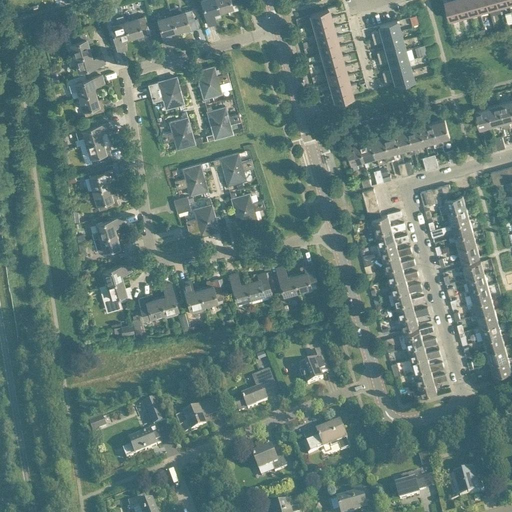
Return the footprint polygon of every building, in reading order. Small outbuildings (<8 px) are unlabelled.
[(213,12),(219,10),(216,0),(201,0),(208,24),(216,22),(213,12)] [(240,8),(237,0),(216,0),(219,10),(227,8),(228,12),(240,8)] [(455,0),(443,0),(444,2),(445,1),(450,19),(460,16),(455,0)] [(466,0),(455,0),(460,16),(470,14),(466,0)] [(476,0),(466,0),(470,14),(480,11),(476,0)] [(487,0),(476,0),(480,11),(490,8),(487,0)] [(497,0),(487,0),(490,8),(499,6),(497,0)] [(336,10),(335,5),(328,7),(328,9),(311,14),(313,23),(331,19),(330,17),(329,11),(336,10)] [(191,9),(171,14),(175,30),(184,28),(185,31),(197,28),(191,9)] [(170,32),(175,30),(171,14),(158,18),(165,44),(173,42),(170,32)] [(123,38),(128,36),(124,21),(122,15),(116,17),(118,25),(111,27),(118,51),(126,49),(123,38)] [(144,15),(124,21),(128,36),(136,34),(138,38),(150,34),(144,15)] [(338,19),(337,15),(330,17),(331,19),(313,23),(316,34),(334,28),(333,26),(332,21),(338,19)] [(399,30),(396,20),(379,25),(380,30),(371,32),(372,38),(399,30)] [(341,29),(340,24),(333,26),(334,28),(316,34),(319,43),(337,38),(336,36),(334,31),(341,29)] [(91,42),(88,30),(69,36),(74,56),(90,52),(88,43),(91,42)] [(402,40),(399,30),(372,38),(374,43),(384,41),(385,45),(402,40)] [(342,34),(336,36),(337,38),(319,43),(321,53),(339,48),(339,46),(337,41),(344,39),(342,34)] [(405,50),(402,40),(385,45),(386,50),(376,52),(378,58),(405,50)] [(346,48),(345,44),(339,46),(339,48),(321,53),(324,62),(342,58),(341,55),(340,50),(346,48)] [(424,45),(415,47),(418,57),(426,55),(424,45)] [(408,60),(405,50),(378,58),(379,63),(389,60),(390,65),(408,60)] [(104,62),(102,55),(92,58),(90,52),(74,56),(68,58),(70,65),(76,63),(78,68),(78,70),(104,62)] [(349,58),(348,54),(341,55),(342,58),(324,62),(327,72),(344,67),(344,65),(343,60),(349,58)] [(410,69),(408,60),(390,65),(391,69),(382,72),(383,77),(410,69)] [(350,63),(344,65),(344,67),(327,72),(329,82),(347,77),(347,75),(345,70),(352,68),(350,63)] [(216,75),(214,65),(189,72),(190,78),(197,76),(200,84),(228,76),(227,72),(216,75)] [(413,80),(410,69),(383,77),(385,83),(394,80),(396,85),(413,80)] [(353,73),(347,75),(347,77),(329,82),(332,91),(350,86),(349,84),(348,79),(354,78),(353,73)] [(103,82),(101,74),(69,84),(71,91),(77,90),(79,96),(95,91),(93,85),(103,82)] [(180,89),(176,76),(170,77),(174,91),(180,89)] [(232,90),(228,76),(200,84),(205,102),(209,101),(208,96),(221,93),(221,91),(232,88),(232,90)] [(174,91),(170,77),(165,79),(168,93),(174,91)] [(168,93),(165,79),(159,81),(161,87),(163,94),(168,93)] [(161,87),(159,81),(148,84),(150,91),(161,87)] [(356,83),(349,84),(350,86),(332,91),(335,101),(353,96),(351,89),(357,87),(356,83)] [(163,94),(161,87),(150,91),(151,97),(163,94)] [(174,91),(168,93),(163,94),(151,97),(153,102),(163,99),(166,108),(179,104),(181,109),(185,107),(180,89),(174,91)] [(97,99),(95,91),(79,96),(85,116),(104,110),(101,98),(97,99)] [(511,119),(511,99),(500,103),(506,127),(511,126),(510,123),(509,123),(508,120),(511,119)] [(70,103),(72,113),(79,112),(77,101),(70,103)] [(506,127),(500,103),(488,107),(492,125),(501,122),(502,125),(501,125),(502,129),(506,127)] [(206,107),(211,124),(240,116),(239,112),(228,115),(225,106),(212,110),(210,105),(206,107)] [(492,125),(488,107),(476,110),(482,134),(487,133),(486,129),(485,130),(484,127),(492,125)] [(172,131),(162,134),(163,138),(191,130),(186,112),(182,113),(183,118),(170,121),(172,131)] [(230,124),(241,121),(240,116),(211,124),(213,133),(206,135),(207,140),(233,133),(230,124)] [(450,136),(445,119),(433,122),(440,146),(444,144),(443,138),(450,136)] [(106,130),(110,128),(108,121),(75,131),(77,138),(85,136),(86,142),(108,136),(106,130)] [(440,146),(433,122),(421,125),(426,143),(434,141),(435,147),(440,146)] [(426,143),(421,125),(409,129),(415,152),(420,151),(419,148),(418,145),(426,143)] [(415,152),(409,129),(397,132),(402,150),(409,148),(411,154),(415,152)] [(193,138),(191,130),(163,138),(164,142),(175,139),(177,148),(202,141),(201,136),(193,138)] [(402,150),(397,132),(385,135),(391,159),(395,158),(394,154),(394,155),(393,152),(402,150)] [(391,159),(385,135),(373,139),(378,156),(385,154),(386,160),(391,159)] [(502,135),(496,137),(499,149),(506,147),(502,135)] [(110,145),(108,136),(86,142),(92,162),(111,157),(108,145),(110,145)] [(499,149),(496,137),(490,139),(493,151),(499,149)] [(378,156),(373,139),(360,142),(365,160),(367,166),(371,165),(370,161),(369,159),(378,156)] [(365,160),(360,142),(348,145),(354,169),(359,168),(358,162),(365,160)] [(457,161),(454,149),(447,150),(451,163),(457,161)] [(241,161),(238,152),(213,159),(214,164),(222,162),(224,170),(252,162),(251,158),(241,161)] [(435,154),(429,156),(433,167),(438,166),(435,154)] [(433,167),(429,156),(423,157),(426,169),(433,167)] [(202,168),(210,166),(208,161),(183,168),(185,177),(174,180),(175,184),(204,176),(202,168)] [(411,161),(405,162),(408,174),(414,173),(411,161)] [(243,170),(254,167),(252,162),(224,170),(229,188),(233,187),(232,183),(246,179),(243,170)] [(408,174),(405,162),(399,164),(402,176),(408,174)] [(511,181),(508,167),(502,169),(506,182),(510,181),(511,181)] [(117,176),(115,169),(89,176),(93,190),(108,185),(107,179),(117,176)] [(384,181),(383,176),(381,169),(375,170),(378,183),(384,181)] [(506,182),(502,169),(497,170),(500,184),(506,182)] [(500,184),(497,170),(491,172),(494,185),(500,184)] [(209,194),(204,176),(175,184),(177,188),(187,185),(190,195),(203,191),(204,195),(209,194)] [(364,186),(372,184),(370,177),(362,179),(364,186)] [(453,197),(449,183),(444,185),(447,199),(453,197)] [(119,204),(117,198),(115,192),(111,193),(108,185),(93,190),(99,210),(119,204)] [(447,199),(444,185),(438,187),(441,200),(447,199)] [(376,194),(374,187),(363,191),(364,197),(376,194)] [(441,200),(438,187),(432,188),(436,202),(439,201),(441,200)] [(436,202),(432,188),(426,190),(430,203),(436,202)] [(430,203),(426,190),(420,191),(424,205),(430,203)] [(230,193),(235,211),(264,203),(263,199),(252,202),(249,192),(236,196),(235,192),(230,193)] [(377,199),(376,194),(364,197),(366,202),(377,199)] [(463,194),(453,197),(447,199),(441,200),(439,201),(440,205),(446,203),(449,211),(466,207),(463,194)] [(187,195),(179,198),(173,199),(175,206),(189,202),(187,195)] [(196,217),(186,220),(187,224),(198,221),(204,220),(210,218),(215,216),(211,199),(206,200),(207,204),(194,208),(196,217)] [(379,204),(377,199),(366,202),(367,208),(379,204)] [(191,209),(189,202),(175,206),(177,213),(191,209)] [(254,210),(265,207),(264,203),(235,211),(237,219),(230,221),(231,226),(257,219),(254,210)] [(380,210),(379,204),(367,208),(369,213),(380,210)] [(470,219),(466,207),(449,211),(443,213),(444,217),(450,215),(451,219),(445,222),(446,225),(470,219)] [(389,219),(402,215),(401,209),(388,213),(388,214),(382,216),(373,218),(376,231),(392,227),(391,225),(389,219)] [(382,216),(380,210),(369,213),(370,219),(373,218),(382,216)] [(124,223),(122,215),(96,223),(98,230),(92,232),(94,238),(115,232),(114,226),(124,223)] [(219,230),(215,216),(210,218),(213,232),(219,230)] [(213,232),(210,218),(204,220),(208,233),(213,232)] [(473,231),(470,219),(446,225),(436,228),(431,230),(433,236),(444,233),(446,230),(453,228),(456,236),(473,231)] [(208,233),(204,220),(198,221),(200,228),(202,235),(208,233)] [(200,228),(198,221),(187,224),(189,231),(200,228)] [(393,231),(406,227),(404,221),(391,225),(392,227),(376,231),(380,243),(395,239),(395,237),(393,231)] [(202,235),(200,228),(189,231),(191,238),(202,235)] [(476,243),(473,231),(456,236),(449,238),(451,241),(457,240),(459,248),(476,243)] [(118,240),(115,232),(94,238),(100,258),(125,251),(122,239),(118,240)] [(396,243),(409,240),(408,234),(395,237),(395,239),(380,243),(383,255),(398,251),(398,249),(396,243)] [(476,243),(459,248),(453,249),(454,253),(460,252),(463,260),(480,256),(476,243)] [(400,255),(413,252),(411,246),(398,249),(398,251),(383,255),(378,256),(379,260),(382,263),(385,262),(387,267),(402,263),(401,261),(400,255)] [(403,268),(416,264),(414,258),(401,261),(402,263),(387,267),(390,279),(405,275),(405,274),(403,268)] [(485,272),(482,260),(458,267),(459,271),(465,269),(468,277),(485,272)] [(131,270),(129,262),(103,270),(106,283),(122,279),(120,273),(131,270)] [(284,265),(282,266),(276,267),(283,293),(297,290),(293,274),(287,276),(284,265)] [(317,284),(312,265),(300,268),(301,272),(293,274),(297,290),(317,284)] [(406,279),(419,276),(418,270),(405,274),(405,275),(390,279),(393,291),(409,287),(408,286),(406,279)] [(237,272),(235,273),(230,274),(237,300),(250,297),(246,281),(240,283),(237,272)] [(270,291),(265,272),(253,275),(254,279),(246,281),(250,297),(270,291)] [(372,281),(386,279),(385,272),(371,275),(372,281)] [(489,285),(485,272),(468,277),(461,279),(463,283),(469,281),(471,290),(489,285)] [(224,298),(218,278),(206,282),(207,285),(199,288),(204,304),(224,298)] [(122,279),(106,283),(99,285),(104,301),(109,300),(112,309),(121,306),(120,301),(132,298),(128,286),(125,287),(122,279)] [(190,279),(188,280),(183,281),(186,291),(182,292),(184,300),(188,299),(192,314),(206,310),(204,304),(199,288),(193,290),(190,279)] [(166,295),(160,296),(164,312),(178,308),(170,282),(163,284),(166,295)] [(410,292),(423,288),(421,282),(408,286),(409,287),(393,291),(397,304),(412,299),(412,298),(410,292)] [(374,297),(390,294),(388,284),(371,288),(374,297)] [(492,297),(489,285),(471,290),(465,291),(466,295),(472,293),(474,302),(492,297)] [(454,286),(448,287),(450,295),(457,293),(454,286)] [(413,304),(426,300),(425,294),(412,298),(412,299),(397,304),(393,305),(396,317),(400,316),(415,312),(415,310),(413,304)] [(164,312),(160,296),(152,299),(150,295),(138,298),(144,317),(164,312)] [(492,297),(474,302),(468,303),(469,307),(475,306),(478,314),(495,309),(492,297)] [(459,298),(451,300),(453,308),(461,305),(459,298)] [(417,316),(430,312),(428,306),(415,310),(415,312),(400,316),(404,328),(419,324),(417,316)] [(499,321),(495,309),(478,314),(471,316),(472,320),(479,318),(481,326),(499,321)] [(139,318),(132,319),(136,335),(143,333),(139,318)] [(183,319),(176,321),(180,331),(186,329),(183,319)] [(502,334),(499,321),(481,326),(475,328),(476,332),(482,330),(484,338),(502,334)] [(421,334),(435,331),(433,324),(420,328),(420,329),(399,335),(403,347),(408,346),(424,342),(423,340),(421,334)] [(119,327),(119,334),(132,333),(131,326),(119,327)] [(505,345),(502,334),(484,338),(478,340),(479,344),(485,342),(487,350),(505,345)] [(425,346),(438,343),(436,337),(423,340),(424,342),(408,346),(412,358),(427,354),(427,352),(427,353),(425,346)] [(509,358),(505,345),(487,350),(481,352),(482,356),(488,355),(491,363),(509,358)] [(428,358),(441,355),(439,349),(427,352),(427,354),(412,358),(415,370),(430,366),(430,365),(428,358)] [(321,374),(328,372),(320,351),(311,355),(314,361),(301,367),(305,377),(304,377),(305,380),(306,379),(308,385),(323,379),(321,374)] [(511,370),(509,358),(491,363),(485,364),(486,369),(492,367),(494,375),(511,370)] [(431,371),(444,367),(443,361),(430,365),(430,366),(415,370),(418,382),(434,378),(433,377),(431,371)] [(400,374),(397,365),(391,367),(394,376),(400,374)] [(268,402),(267,400),(263,389),(275,384),(270,370),(255,376),(261,390),(243,397),(243,398),(235,401),(239,412),(247,408),(248,410),(268,402)] [(435,383),(448,379),(446,373),(433,377),(434,378),(418,382),(412,384),(416,397),(437,391),(435,383)] [(166,421),(157,399),(146,403),(151,414),(150,414),(155,425),(166,421)] [(207,426),(205,421),(204,419),(223,411),(218,399),(191,410),(192,412),(176,418),(183,434),(179,436),(180,436),(192,431),(192,432),(207,426)] [(102,416),(88,421),(92,431),(106,426),(102,416)] [(325,430),(317,433),(318,435),(305,440),(307,444),(304,445),(308,454),(318,451),(318,450),(323,448),(330,446),(331,448),(338,445),(341,452),(350,448),(343,431),(342,431),(341,429),(342,428),(339,422),(334,424),(334,425),(327,428),(327,430),(325,430)] [(156,445),(162,442),(156,427),(136,435),(137,437),(130,440),(132,446),(123,450),(127,458),(157,446),(156,445)] [(276,458),(272,448),(253,455),(262,476),(275,471),(275,472),(287,467),(282,455),(276,458)] [(476,476),(485,474),(481,458),(471,461),(473,469),(454,474),(460,498),(480,492),(476,476)] [(418,491),(425,489),(434,487),(430,475),(422,478),(421,475),(408,479),(409,481),(396,485),(400,500),(419,495),(418,491)] [(367,509),(366,505),(361,489),(355,491),(356,495),(332,502),(334,511),(340,510),(340,511),(355,511),(361,511),(367,509)] [(156,511),(152,501),(147,503),(145,497),(128,503),(131,510),(134,509),(134,511),(156,511)] [(301,511),(300,508),(292,510),(290,502),(273,508),(274,511),(301,511)]
